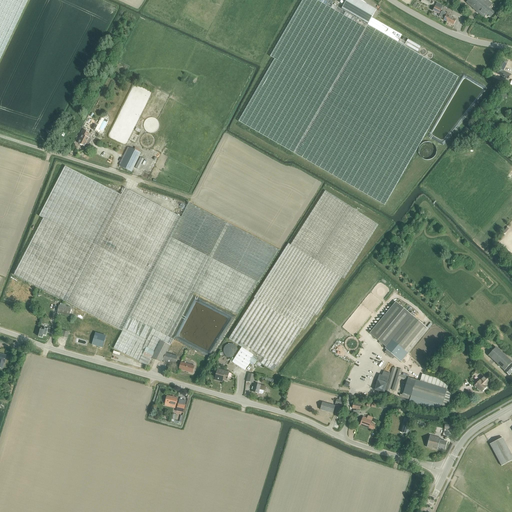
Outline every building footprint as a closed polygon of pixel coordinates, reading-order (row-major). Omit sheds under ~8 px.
[(0,0),(0,58),(27,0),(0,0)] [(332,4),(334,1),(332,0),(302,0),(270,57),(274,59),(273,61),(238,121),(241,123),(311,164),(328,173),(384,206),(414,155),(459,77),(398,42),(367,25),(341,10),(340,9),(332,4)] [(358,0),(346,0),(341,10),(367,25),(372,18),(376,10),(358,0)] [(487,0),(468,0),(467,2),(484,17),(487,14),(490,17),(494,13),(489,8),(492,4),(487,0)] [(443,20),(453,25),(456,20),(450,17),(452,15),(447,13),(446,14),(443,20)] [(402,35),(372,18),(367,25),(398,42),(402,35)] [(499,65),(495,73),(504,77),(504,78),(505,78),(508,79),(510,75),(503,71),(504,68),(499,65)] [(89,143),(91,140),(87,137),(89,133),(83,131),(77,143),(85,147),(87,148),(88,147),(90,145),(89,143)] [(141,153),(129,148),(120,167),(131,172),(141,153)] [(138,170),(144,159),(140,157),(135,168),(138,170)] [(181,217),(125,188),(121,195),(65,166),(39,216),(43,219),(13,275),(76,307),(86,313),(122,331),(114,348),(139,361),(147,366),(151,359),(143,356),(146,349),(155,352),(160,341),(170,346),(173,340),(171,338),(194,293),(237,315),(279,250),(189,203),(188,203),(181,217)] [(242,348),(238,354),(245,359),(246,358),(249,354),(258,359),(257,361),(273,372),(302,329),(304,331),(315,314),(317,316),(341,278),(344,279),(378,225),(325,191),(290,245),(288,244),(254,298),(255,299),(229,339),(242,348)] [(428,329),(395,302),(369,334),(377,340),(386,347),(385,349),(401,362),(428,329)] [(60,306),(59,305),(57,313),(69,316),(71,308),(69,308),(70,306),(66,305),(61,303),(60,306)] [(47,333),(49,333),(50,329),(48,329),(47,330),(41,328),(38,337),(42,338),(43,335),(46,336),(47,333)] [(59,330),(58,336),(61,337),(67,339),(69,332),(63,331),(59,330)] [(96,333),(93,344),(104,348),(107,336),(96,333)] [(155,352),(146,349),(143,356),(151,359),(161,362),(162,360),(175,364),(177,357),(166,353),(170,346),(160,341),(155,352)] [(236,356),(236,344),(225,344),(225,355),(236,356)] [(475,351),(479,354),(485,348),(481,344),(475,351)] [(488,356),(504,371),(511,364),(511,363),(496,348),(488,356)] [(245,359),(238,354),(232,363),(245,371),(250,362),(245,359)] [(246,358),(245,359),(250,362),(254,365),(257,361),(258,359),(249,354),(246,358)] [(179,369),(192,373),(194,366),(181,362),(179,369)] [(393,368),(392,370),(389,380),(379,378),(375,391),(384,394),(387,395),(396,368),(393,368)] [(400,375),(401,370),(398,369),(392,390),(394,391),(398,379),(407,381),(404,391),(403,391),(401,398),(393,395),(392,399),(428,411),(428,409),(438,412),(439,408),(442,409),(443,406),(446,407),(451,391),(447,390),(448,386),(436,379),(422,374),(420,382),(408,378),(408,377),(400,375)] [(220,379),(227,381),(229,373),(222,371),(221,373),(217,372),(214,380),(219,382),(220,379)] [(246,381),(253,383),(255,376),(248,374),(246,381)] [(486,386),(490,382),(484,376),(480,381),(480,380),(474,386),(479,390),(480,389),(482,392),(486,387),(486,386)] [(252,392),(258,394),(258,393),(261,394),(262,394),(263,394),(263,393),(264,391),(265,391),(266,387),(254,384),(252,392)] [(164,406),(175,409),(176,404),(178,398),(167,396),(164,406)] [(343,401),(344,398),(340,397),(339,400),(337,399),(335,404),(341,406),(343,407),(345,401),(343,401)] [(176,412),(184,413),(186,405),(178,403),(178,404),(177,410),(176,412)] [(320,410),(333,413),(335,406),(322,403),(320,410)] [(360,425),(373,430),(375,425),(370,423),(372,418),(368,416),(367,419),(363,417),(360,425)] [(405,419),(401,432),(407,434),(410,421),(405,419)] [(444,450),(446,442),(440,440),(440,438),(430,435),(427,448),(437,450),(437,449),(444,450)] [(490,445),(501,466),(511,460),(511,456),(502,438),(490,445)]
